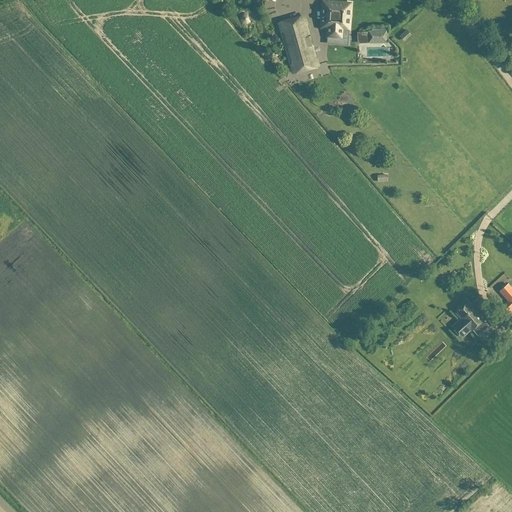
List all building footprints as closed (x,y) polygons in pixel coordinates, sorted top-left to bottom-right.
[(322,10),(321,28),(328,28),(327,37),(341,38),(341,29),(348,30),(349,16),(350,4),(335,3),(330,3),(330,11),(322,10)] [(317,65),(304,17),(278,24),(292,73),(317,65)] [(375,40),(387,39),(387,32),(368,32),(368,44),(375,44),(375,40)] [(498,311),(504,317),(511,309),(511,289),(508,285),(500,292),(509,301),(498,311)] [(461,338),(470,330),(471,331),(483,320),(468,303),(456,314),(461,319),(452,327),(461,338)]
